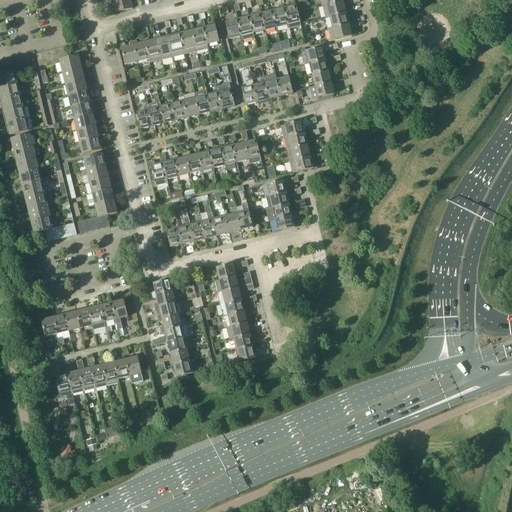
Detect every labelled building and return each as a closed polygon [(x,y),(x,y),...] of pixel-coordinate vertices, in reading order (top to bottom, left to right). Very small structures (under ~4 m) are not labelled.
[(118,0),(113,1),(116,13),(121,12),(118,0)] [(118,0),(121,12),(127,10),(124,0),(118,0)] [(130,0),(124,0),(127,10),(133,9),(130,0)] [(326,18),(330,17),(346,13),(346,11),(343,1),(327,5),(327,6),(324,7),(324,6),(323,6),(326,18)] [(284,9),(288,25),(289,29),(301,26),(296,6),(284,9)] [(288,25),(284,9),(272,12),(276,28),(288,25)] [(346,13),(330,17),(333,29),(349,25),(349,23),(347,17),(351,16),(350,10),(346,11),(346,13)] [(253,34),(254,34),(265,31),(260,15),(261,15),(260,12),(253,14),(253,16),(249,18),(253,34)] [(261,15),(260,15),(265,31),(276,28),(272,12),(261,15)] [(254,34),(253,34),(249,18),(237,20),(241,37),(242,41),(255,38),(254,34)] [(229,40),(241,37),(237,20),(225,23),(227,28),(229,40)] [(349,25),(333,29),(329,30),(332,42),(352,37),(350,29),(354,28),(353,22),(349,23),(349,25)] [(207,45),(208,45),(219,42),(215,26),(203,29),(207,45)] [(191,32),(196,53),(209,50),(208,45),(207,45),(203,29),(191,32)] [(180,35),(184,51),(185,56),(196,53),(191,32),(180,35)] [(173,58),(172,54),(168,37),(161,39),(160,35),(153,37),(154,41),(157,40),(162,61),(173,58)] [(168,37),(172,54),(173,58),(185,56),(184,51),(180,35),(168,37)] [(142,40),(142,44),(145,43),(149,60),(150,64),(162,61),(157,40),(154,41),(149,42),(148,38),(142,40)] [(130,42),(131,47),(133,46),(137,63),(149,60),(145,43),(142,44),(138,45),(136,41),(130,42)] [(125,65),(137,63),(133,46),(131,47),(126,48),(125,44),(118,45),(119,51),(122,50),(125,65)] [(303,65),(309,64),(326,59),(324,53),(332,51),(331,46),(301,53),(303,65)] [(60,49),(63,61),(68,59),(65,47),(60,49)] [(57,62),(60,61),(63,61),(60,49),(54,50),(57,62)] [(51,63),(57,62),(54,50),(48,52),(51,63)] [(45,65),(51,63),(48,52),(42,53),(45,65)] [(45,65),(42,53),(36,55),(39,66),(45,65)] [(28,57),(22,58),(25,70),(31,69),(28,57)] [(68,59),(63,61),(60,61),(63,73),(82,69),(79,57),(68,59)] [(16,60),(19,71),(25,70),(22,58),(16,60)] [(329,71),(328,69),(326,59),(309,64),(312,75),(329,71)] [(16,60),(10,61),(13,73),(15,72),(19,71),(16,60)] [(10,61),(4,63),(7,74),(13,73),(10,61)] [(332,68),(328,69),(329,71),(312,75),(315,87),(332,83),(331,81),(330,75),(333,74),(332,68)] [(63,73),(66,85),(85,80),(82,69),(63,73)] [(0,88),(18,84),(15,72),(13,73),(7,74),(0,75),(0,88)] [(289,78),(277,81),(281,97),(293,94),(289,78)] [(261,84),(253,86),(258,103),(269,100),(265,83),(264,79),(260,80),(261,84)] [(88,92),(85,80),(66,85),(68,96),(88,92)] [(332,83),(315,87),(318,99),(334,95),(332,87),(336,86),(335,80),(331,81),(332,83)] [(265,83),(269,100),(281,97),(277,81),(265,83)] [(0,88),(0,95),(1,101),(21,96),(18,84),(0,88)] [(218,89),(219,93),(223,110),(235,107),(230,84),(218,87),(218,89)] [(246,106),(258,103),(253,86),(242,89),(246,106)] [(223,110),(219,93),(218,89),(214,90),(215,94),(207,96),(211,113),(223,110)] [(88,92),(68,96),(71,108),(90,104),(93,103),(90,91),(88,92)] [(194,94),(196,99),(200,116),(211,113),(207,96),(206,91),(194,94)] [(23,107),(21,96),(1,101),(3,106),(1,107),(2,112),(4,112),(23,107)] [(180,103),(172,105),(176,121),(188,118),(184,102),(185,102),(183,98),(179,99),(180,103)] [(200,116),(196,99),(185,102),(184,102),(188,118),(200,116)] [(93,103),(90,104),(71,108),(74,120),(93,115),(96,115),(93,103)] [(156,109),(150,110),(149,110),(153,127),(165,124),(161,108),(160,103),(155,105),(156,109)] [(144,129),(153,127),(149,110),(150,110),(148,105),(143,106),(145,112),(137,113),(142,130),(144,129)] [(161,108),(165,124),(176,121),(172,105),(161,108)] [(26,119),(23,107),(4,112),(5,118),(4,118),(5,124),(7,124),(26,119)] [(74,120),(77,131),(96,127),(93,115),(74,120)] [(8,136),(10,136),(29,131),(26,119),(7,124),(8,130),(7,130),(8,136)] [(288,138),(305,133),(302,121),(281,127),(284,139),(285,139),(288,138)] [(99,139),(96,127),(77,131),(80,143),(99,139)] [(305,133),(288,138),(285,139),(288,151),(291,150),(291,149),(308,145),(307,143),(305,133)] [(14,152),(33,147),(30,135),(11,140),(14,152)] [(243,139),(244,144),(248,160),(250,165),(262,162),(256,141),(249,143),(248,138),(243,139)] [(102,150),(99,139),(80,143),(83,155),(102,150)] [(291,150),(288,151),(291,162),(294,161),(310,157),(310,155),(309,149),(313,148),(311,142),(307,143),(308,145),(291,149),(291,150)] [(248,160),(244,144),(232,147),(237,163),(248,160)] [(17,164),(36,159),(33,147),(14,152),(12,152),(15,164),(17,164)] [(237,163),(232,147),(221,149),(225,166),(237,163)] [(225,166),(221,149),(209,152),(213,169),(225,166)] [(213,169),(209,152),(198,155),(202,172),(213,169)] [(183,155),(184,159),(186,158),(190,175),(202,172),(198,155),(190,157),(189,153),(183,155)] [(106,154),(84,159),(87,171),(106,166),(106,165),(108,164),(106,154)] [(294,161),(291,162),(294,174),(314,169),(312,161),(316,160),(314,154),(310,155),(310,157),(294,161)] [(186,158),(184,159),(179,160),(178,156),(171,157),(172,162),(174,161),(178,177),(190,175),(186,158)] [(20,175),(39,171),(36,159),(17,164),(20,175)] [(163,164),(167,180),(178,177),(174,161),(172,162),(167,163),(166,159),(160,160),(161,164),(163,164)] [(163,164),(161,164),(155,166),(154,162),(148,163),(149,169),(151,168),(156,187),(168,184),(167,180),(163,164)] [(89,183),(109,178),(106,166),(87,171),(89,183)] [(22,187),(42,182),(41,180),(39,171),(20,175),(22,187)] [(89,183),(92,195),(112,190),(110,183),(112,183),(111,177),(109,178),(89,183)] [(284,183),(293,181),(293,184),(299,182),(298,177),(263,186),(266,198),(270,197),(287,193),(284,183)] [(42,182),(22,187),(25,199),(45,194),(49,193),(47,181),(42,182)] [(92,195),(95,206),(115,201),(112,190),(92,195)] [(45,194),(25,199),(28,210),(48,206),(48,205),(52,204),(49,193),(45,194)] [(289,204),(289,202),(287,193),(270,197),(273,208),(289,204)] [(101,217),(107,216),(118,213),(115,201),(95,206),(98,218),(101,217)] [(289,204),(273,208),(276,220),(292,216),(292,214),(291,209),(295,208),(293,201),(289,202),(289,204)] [(48,206),(28,210),(31,222),(51,217),(48,206)] [(249,212),(237,215),(241,231),(253,228),(249,212)] [(202,223),(206,240),(218,237),(214,220),(212,213),(206,214),(208,222),(202,223)] [(292,216),(276,220),(279,232),(295,228),(293,220),(298,219),(296,213),(292,214),(292,216)] [(237,215),(225,217),(229,234),(241,231),(237,215)] [(101,217),(104,229),(110,227),(107,216),(101,217)] [(34,234),(45,231),(50,230),(54,229),(51,217),(31,222),(34,234)] [(95,219),(98,230),(104,229),(101,217),(98,218),(95,219)] [(191,226),(190,226),(195,243),(206,240),(202,223),(201,217),(195,218),(197,224),(191,226)] [(225,217),(214,220),(218,237),(229,234),(225,217)] [(179,229),(183,246),(195,243),(190,226),(191,226),(189,218),(183,219),(185,227),(179,229)] [(92,232),(98,230),(95,219),(89,220),(92,232)] [(92,232),(89,220),(83,222),(86,233),(92,232)] [(86,233),(83,222),(78,223),(80,235),(86,233)] [(77,235),(74,224),(68,225),(71,237),(77,235)] [(68,225),(62,227),(65,238),(71,237),(68,225)] [(65,238),(62,227),(56,228),(59,240),(65,238)] [(50,230),(53,241),(59,240),(56,228),(54,229),(50,230)] [(183,246),(179,229),(167,232),(171,248),(183,246)] [(50,230),(45,231),(47,243),(53,241),(50,230)] [(25,253),(26,259),(38,257),(36,250),(25,253)] [(26,259),(28,265),(39,262),(38,257),(26,259)] [(28,265),(29,271),(41,268),(39,262),(28,265)] [(217,269),(220,281),(236,276),(233,265),(217,269)] [(42,274),(41,268),(29,271),(30,277),(42,274)] [(44,280),(42,274),(30,277),(32,283),(44,280)] [(222,292),(239,288),(236,276),(220,281),(215,282),(218,293),(222,292)] [(177,292),(174,279),(170,280),(153,284),(155,292),(151,293),(153,299),(157,298),(156,297),(173,292),(177,292)] [(45,286),(44,280),(32,283),(33,288),(45,286)] [(46,292),(45,286),(33,288),(35,294),(46,292)] [(225,304),(242,300),(239,288),(222,292),(223,292),(225,304)] [(156,297),(157,298),(158,304),(154,305),(155,309),(156,311),(160,310),(159,308),(179,303),(177,292),(173,292),(156,297)] [(242,300),(225,304),(228,316),(245,312),(244,309),(242,300)] [(124,301),(113,304),(117,320),(116,320),(117,325),(121,324),(120,319),(128,318),(124,301)] [(159,323),(163,322),(162,320),(179,315),(182,315),(179,303),(159,308),(160,310),(161,316),(157,317),(159,323)] [(113,304),(101,307),(105,323),(104,323),(105,327),(109,326),(108,322),(116,320),(117,320),(113,304)] [(104,323),(105,323),(101,307),(89,309),(93,326),(92,326),(93,331),(105,328),(105,327),(104,323)] [(248,308),(244,309),(245,312),(228,316),(231,327),(248,323),(247,321),(246,316),(250,315),(248,308)] [(93,326),(89,309),(78,312),(82,329),(92,326),(93,326)] [(78,312),(66,315),(70,332),(82,329),(78,312)] [(70,332),(66,315),(54,318),(58,334),(69,332),(70,332)] [(182,327),(179,315),(162,320),(163,322),(164,327),(160,328),(162,334),(166,333),(165,331),(182,327)] [(41,318),(41,321),(45,337),(58,334),(54,318),(51,319),(50,316),(41,318)] [(230,340),(234,339),(251,335),(250,333),(249,327),(253,326),(251,320),(247,321),(248,323),(231,327),(227,328),(230,340)] [(168,343),(185,339),(190,337),(189,337),(186,326),(182,327),(165,331),(166,333),(167,338),(153,341),(154,346),(168,343)] [(251,335),(234,339),(237,351),(253,347),(253,344),(252,339),(255,338),(254,332),(250,333),(251,335)] [(193,349),(190,337),(185,339),(168,343),(171,355),(188,351),(193,349)] [(253,347),(237,351),(240,362),(256,358),(254,351),(258,350),(257,343),(253,344),(253,347)] [(190,362),(190,361),(188,351),(171,355),(174,366),(190,362)] [(107,385),(107,386),(119,383),(118,380),(114,363),(107,365),(106,364),(107,364),(105,355),(99,356),(102,366),(106,383),(107,382),(108,385),(107,385)] [(218,368),(224,366),(221,355),(215,357),(218,368)] [(125,360),(130,377),(142,374),(138,357),(125,360)] [(95,388),(96,389),(107,386),(107,385),(108,385),(107,382),(106,383),(102,366),(95,368),(93,358),(88,359),(91,369),(95,385),(96,385),(96,388),(95,388)] [(114,363),(118,380),(130,377),(125,360),(114,363)] [(190,362),(174,366),(177,378),(198,373),(195,360),(190,361),(190,362)] [(83,388),(79,372),(72,373),(70,363),(65,365),(67,375),(67,374),(71,391),(72,390),(73,393),(72,394),(72,395),(84,392),(84,391),(85,391),(84,388),(83,388)] [(67,374),(67,375),(61,376),(58,366),(53,368),(60,398),(67,396),(69,406),(75,405),(72,395),(72,394),(73,393),(72,390),(71,391),(67,374)] [(78,368),(79,372),(83,388),(84,388),(85,391),(84,391),(84,392),(96,389),(95,388),(96,388),(96,385),(95,385),(91,369),(84,370),(83,366),(78,368)] [(78,425),(76,418),(69,420),(70,427),(78,425)] [(86,441),(88,447),(97,444),(95,439),(86,441)] [(72,447),(68,445),(67,447),(59,450),(62,460),(73,457),(77,455),(76,451),(72,452),(71,449),(72,447)]
